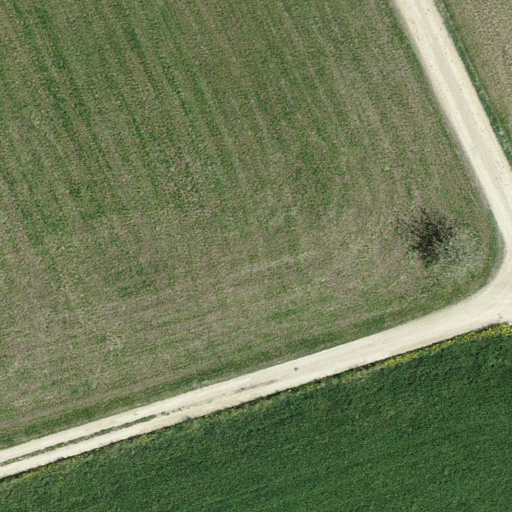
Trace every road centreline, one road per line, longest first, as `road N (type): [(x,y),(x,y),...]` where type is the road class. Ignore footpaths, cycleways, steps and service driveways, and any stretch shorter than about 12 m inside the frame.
road 1 (track): [(511,303),(0,458)]
road 2 (track): [(407,0),(511,243)]
